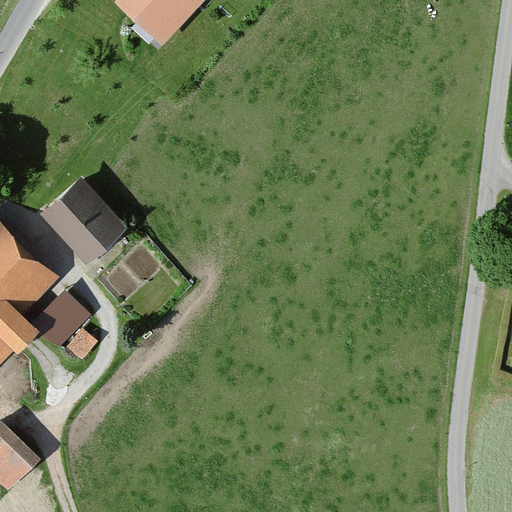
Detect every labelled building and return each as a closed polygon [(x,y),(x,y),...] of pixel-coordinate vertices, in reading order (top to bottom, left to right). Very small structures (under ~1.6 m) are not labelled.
[(194,8),(184,0),(110,0),(109,1),(158,46),(194,8)] [(184,0),(194,8),(201,0),(184,0)] [(78,173),(38,207),(82,259),(122,225),(78,173)] [(55,275),(0,224),(0,363),(34,328),(18,314),(55,275)] [(76,314),(60,300),(37,325),(52,339),(76,314)] [(94,341),(77,327),(64,344),(81,357),(94,341)] [(0,420),(0,482),(5,488),(36,458),(0,420)]
